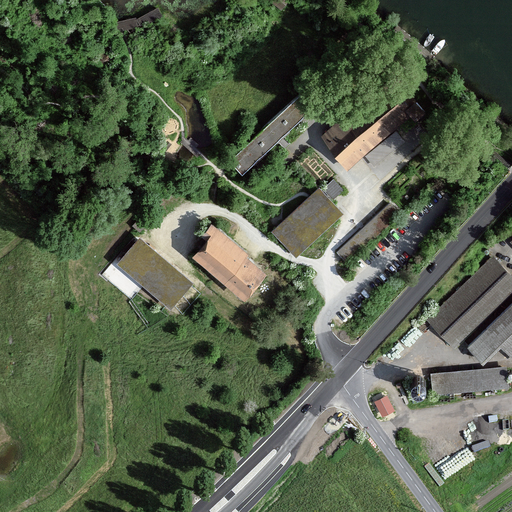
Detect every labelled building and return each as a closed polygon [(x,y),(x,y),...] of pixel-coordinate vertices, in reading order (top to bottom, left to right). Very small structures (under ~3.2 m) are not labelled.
[(263,0),(280,12),(289,0),(263,0)] [(158,5),(137,16),(142,25),(163,14),(158,5)] [(136,15),(115,19),(117,29),(138,25),(136,15)] [(384,80),(322,137),(349,167),(364,153),(375,165),(390,152),(404,139),(393,126),(411,109),(384,80)] [(227,161),(241,175),(323,97),(309,82),(227,161)] [(332,201),(343,190),(333,180),(322,191),(332,201)] [(295,257),(342,214),(317,187),(310,193),(270,230),(295,257)] [(335,254),(347,266),(400,215),(388,203),(335,254)] [(130,228),(138,236),(150,223),(142,216),(130,228)] [(186,252),(244,300),(268,273),(211,223),(186,252)] [(114,264),(170,308),(192,280),(136,236),(114,264)] [(511,293),(511,276),(492,256),(425,320),(453,350),(511,293)] [(481,364),(500,345),(511,357),(511,302),(466,348),(481,364)] [(429,373),(431,395),(508,389),(507,367),(429,373)] [(380,417),(393,411),(387,397),(374,403),(380,417)]
